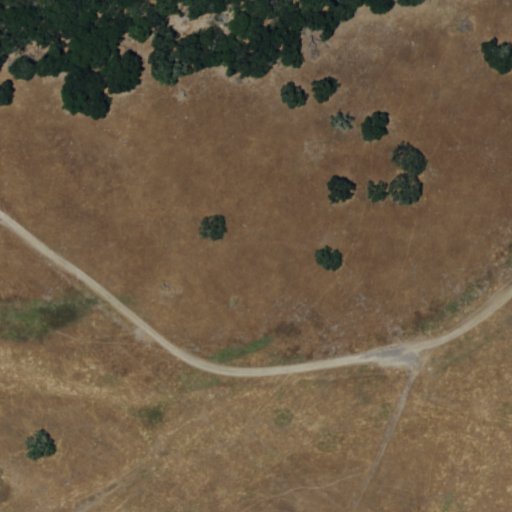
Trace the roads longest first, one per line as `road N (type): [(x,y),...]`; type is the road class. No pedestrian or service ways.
road 1 (track): [(511,293),(449,340),(418,352),(265,373),(224,370),(187,357),(0,214)]
road 2 (track): [(350,511),(377,464),(418,352)]
